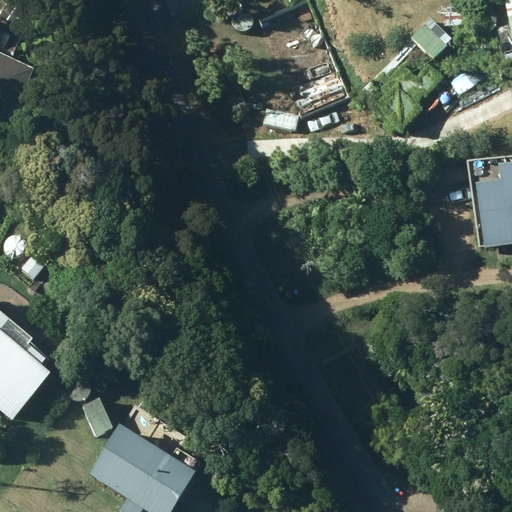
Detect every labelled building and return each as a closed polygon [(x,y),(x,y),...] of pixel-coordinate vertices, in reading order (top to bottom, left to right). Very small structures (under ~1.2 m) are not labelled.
[(412,38),(434,59),(448,44),(425,23),(412,38)] [(378,106),(405,130),(425,108),(419,103),(445,74),(432,62),(418,78),(411,71),(378,106)] [(0,121),(13,128),(35,82),(0,65),(0,121)] [(300,115),(267,108),(263,123),(296,131),(300,115)] [(486,249),(511,245),(511,161),(501,163),(503,180),(478,183),(486,249)] [(39,251),(24,268),(37,279),(52,263),(39,251)] [(61,372),(0,322),(0,402),(21,420),(61,372)] [(86,405),(99,437),(120,427),(107,397),(86,405)] [(131,424),(93,473),(155,511),(180,511),(206,470),(131,424)]
